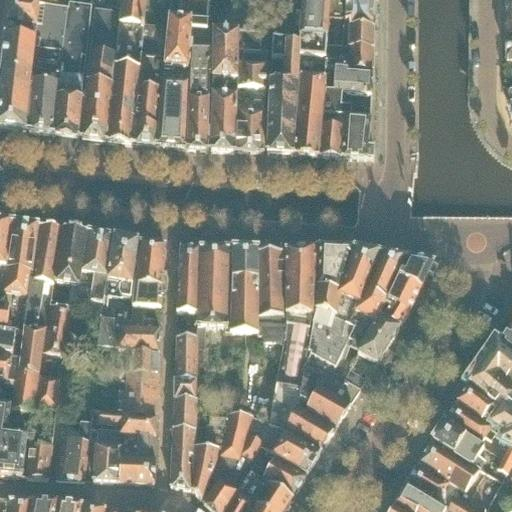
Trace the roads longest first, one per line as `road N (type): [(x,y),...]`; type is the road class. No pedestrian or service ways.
road 1 (residential): [(339,511),(472,294),(478,238)]
road 2 (residential): [(161,502),(172,237)]
road 3 (residential): [(394,178),(396,0)]
road 4 (residential): [(0,493),(161,502)]
road 5 (residential): [(511,149),(492,125),(487,103),(488,0)]
